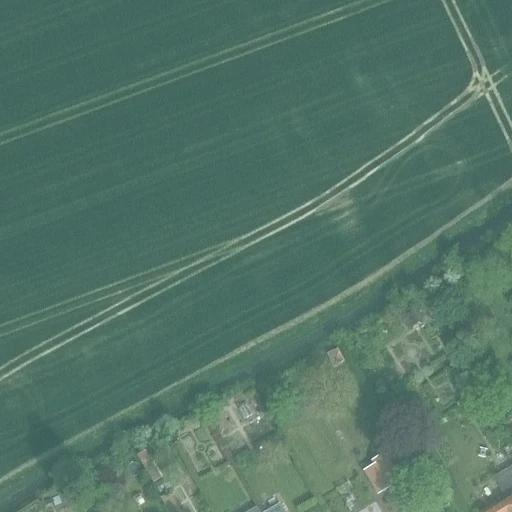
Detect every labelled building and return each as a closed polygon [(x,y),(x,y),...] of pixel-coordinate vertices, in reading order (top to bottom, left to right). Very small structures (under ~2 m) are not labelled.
[(422,301),(410,309),(419,323),(431,315),(422,301)] [(336,349),(326,354),(333,367),(342,362),(336,349)] [(141,445),(133,451),(148,475),(157,469),(141,445)] [(413,480),(393,448),(372,462),(392,493),(413,480)] [(511,511),(511,464),(494,475),(509,499),(498,506),(496,502),(480,511),(511,511)] [(153,492),(165,511),(177,511),(180,511),(164,485),(153,492)] [(248,500),(230,511),(252,511),(255,510),(248,500)]
